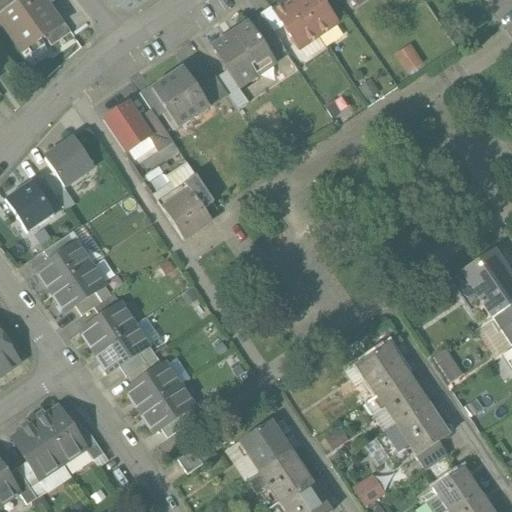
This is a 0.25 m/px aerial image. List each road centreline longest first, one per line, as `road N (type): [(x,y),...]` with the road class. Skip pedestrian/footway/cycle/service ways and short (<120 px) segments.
road 1 (residential): [(511,497),(382,304)]
road 2 (residential): [(70,86),(184,259)]
road 3 (residential): [(68,370),(164,511)]
road 4 (residential): [(267,385),(352,511)]
